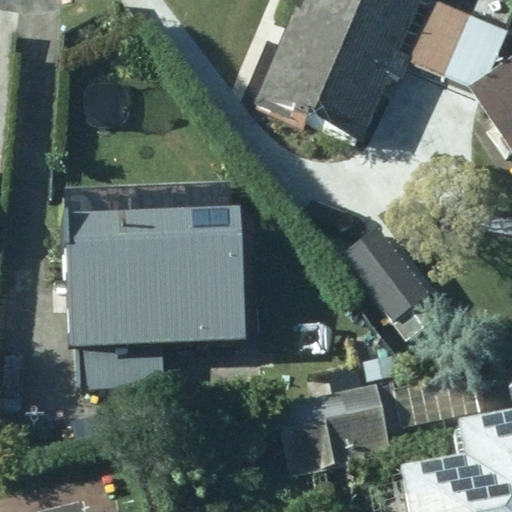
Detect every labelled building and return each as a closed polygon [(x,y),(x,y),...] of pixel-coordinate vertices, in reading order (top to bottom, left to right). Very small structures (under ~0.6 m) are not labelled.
[(391,65),(398,68),(419,20),(413,17),(420,0),(303,0),(254,110),(351,153),(391,65)] [(423,11),(419,20),(398,68),(396,71),(465,101),(511,67),(511,48),(485,36),(498,10),(476,0),(469,0),(457,25),(423,11)] [(464,101),(511,170),(511,67),(465,101),(464,101)] [(229,357),(223,232),(57,241),(64,365),(74,366),(75,398),(151,394),(149,361),(229,357)] [(417,303),(367,242),(337,267),(387,327),(417,303)] [(350,380),(343,344),(296,355),(304,391),(350,380)] [(370,401),(269,421),(282,485),(359,469),(357,458),(381,454),(370,401)] [(214,424),(187,431),(196,463),(223,456),(214,424)] [(511,511),(511,430),(445,443),(451,476),(377,490),(381,511),(511,511)]
